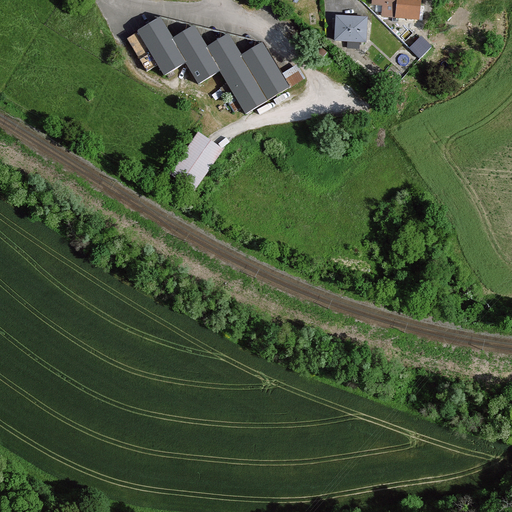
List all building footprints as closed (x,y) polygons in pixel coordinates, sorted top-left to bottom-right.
[(373,0),(373,3),(384,4),(383,14),(422,18),(422,15),(419,14),(420,0),(373,0)] [(337,15),(336,38),(364,39),(365,17),(337,15)] [(229,37),(209,50),(195,29),(174,42),(161,21),(139,34),(139,33),(128,40),(147,72),(158,66),(165,76),(187,63),(195,77),(200,85),(221,72),(230,85),(246,113),(247,114),(290,88),(283,77),(264,46),(242,59),(229,37)] [(306,34),(297,45),(310,56),(319,45),(306,34)] [(283,77),(290,88),(305,79),(299,67),(283,77)] [(240,116),(246,113),(230,85),(223,89),(240,116)] [(224,151),(200,133),(170,174),(195,192),(224,151)]
